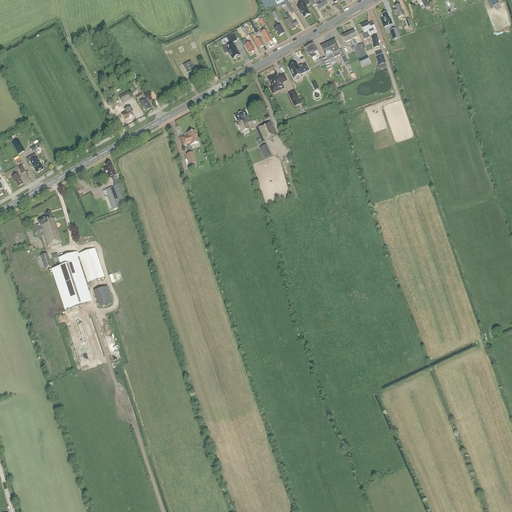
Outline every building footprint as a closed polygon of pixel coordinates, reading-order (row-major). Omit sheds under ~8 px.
[(286,0),(285,0),(268,0),(267,1),(262,4),(266,11),(277,5),(277,6),(286,1),(286,0)] [(301,15),(302,15),(304,19),(310,15),(308,11),(309,11),(306,6),(309,4),(307,0),(303,0),(300,2),(301,5),(297,8),(301,15)] [(327,5),(324,0),(314,0),(316,4),(319,9),(327,5)] [(294,12),(289,3),(286,5),(291,14),(294,12)] [(405,15),(403,11),(402,12),(400,5),(394,7),(395,9),(392,10),(394,15),(396,14),(397,18),(405,15)] [(276,17),(278,23),(281,21),(276,11),(272,13),(275,18),(276,17)] [(382,19),(381,20),(383,28),(385,27),(393,24),(391,19),(390,19),(389,17),(388,17),(387,13),(382,14),(383,19),(382,19)] [(298,25),(296,21),(294,23),(290,16),(284,20),(288,26),(289,26),(292,31),(296,28),(295,27),(298,25)] [(278,37),(285,34),(280,26),(279,27),(277,23),(275,25),(277,28),(274,29),(278,37)] [(361,27),(364,33),(362,34),(361,34),(364,40),(370,38),(369,36),(376,32),(373,24),(369,26),(368,24),(365,25),(364,24),(361,25),(361,27)] [(260,31),(263,37),(267,44),(272,42),(270,38),(271,37),(267,30),(265,28),(260,31)] [(397,28),(391,30),(394,38),(400,36),(397,28)] [(357,38),(354,31),(348,34),(354,45),(357,44),(355,41),(354,41),(353,40),(357,38)] [(257,46),(258,45),(260,49),(264,46),(262,43),(260,38),(259,39),(256,35),(255,34),(252,35),(253,37),(255,41),(257,46)] [(350,47),(354,45),(348,34),(342,37),(345,43),(349,41),(350,43),(349,44),(350,47)] [(232,59),(231,59),(232,60),(236,57),(236,58),(241,56),(241,55),(240,55),(234,45),(233,43),(237,41),(233,35),(227,39),(230,44),(222,48),(225,54),(229,52),(232,59)] [(379,47),(377,36),(371,37),(373,48),(379,47)] [(244,46),(244,45),(247,51),(249,50),(251,54),(255,52),(253,50),(255,49),(250,42),(248,43),(246,39),(241,41),(244,46)] [(309,57),(311,56),(312,58),(316,56),(314,53),(318,52),(312,42),(304,47),(306,52),(306,53),(307,54),(308,54),(309,57)] [(332,43),(331,42),(328,44),(328,43),(327,43),(334,58),(340,55),(339,51),(335,42),(332,43)] [(328,61),(334,58),(327,43),(327,44),(324,45),(324,47),(322,48),(326,57),(328,61)] [(362,44),(353,48),(358,60),(358,59),(361,67),(370,63),(367,56),(362,44)] [(377,58),(376,58),(379,66),(386,64),(383,56),(382,56),(382,55),(382,54),(381,51),(375,53),(376,56),(377,56),(377,58)] [(183,66),(187,74),(195,69),(191,61),(183,66)] [(288,68),(291,72),(291,73),(292,75),(294,78),(302,74),(309,71),(306,64),(300,67),(298,66),(297,64),(288,68)] [(275,92),(283,89),(283,88),(281,83),(286,81),(283,75),(278,78),(277,75),(269,79),(273,87),(272,88),(272,89),(271,89),(271,90),(272,91),(272,92),(273,92),(274,92),(275,92)] [(123,103),(132,98),(128,91),(119,97),(123,103)] [(292,102),(298,99),(294,91),(289,94),(292,102)] [(146,111),(151,108),(144,96),(143,97),(141,94),(135,97),(138,101),(138,100),(140,103),(143,108),(144,108),(146,111)] [(126,113),(122,115),(125,120),(129,118),(131,117),(133,116),(131,113),(133,112),(130,106),(124,109),(126,113)] [(268,109),(262,111),(266,120),(271,118),(268,109)] [(241,124),(237,125),(241,133),(249,129),(246,123),(251,121),(249,117),(248,117),(245,112),(235,117),(238,122),(240,121),(241,124)] [(264,142),(273,139),(272,138),(276,136),(270,122),(258,127),(264,142)] [(195,131),(187,134),(188,136),(181,138),(184,146),(190,143),(191,145),(198,143),(195,131)] [(25,152),(19,141),(12,144),(18,155),(25,152)] [(189,165),(196,163),(193,153),(186,155),(189,165)] [(39,171),(43,169),(35,154),(27,159),(29,162),(30,162),(36,173),(37,172),(38,173),(39,172),(39,171)] [(105,164),(107,168),(103,169),(107,179),(116,176),(112,165),(111,162),(105,164)] [(18,174),(12,177),(15,182),(18,187),(23,184),(20,178),(18,174)] [(105,190),(113,210),(127,205),(120,185),(105,190)] [(42,230),(47,247),(62,243),(54,218),(53,219),(51,212),(46,214),(47,217),(38,220),(39,224),(35,226),(37,231),(42,230)] [(77,252),(59,258),(61,266),(52,269),(65,311),(91,302),(76,257),(79,256),(88,283),(104,277),(94,249),(75,255),(75,253),(78,252),(77,252)] [(40,256),(45,270),(51,268),(47,254),(40,256)] [(99,306),(113,303),(109,286),(95,290),(99,306)]
